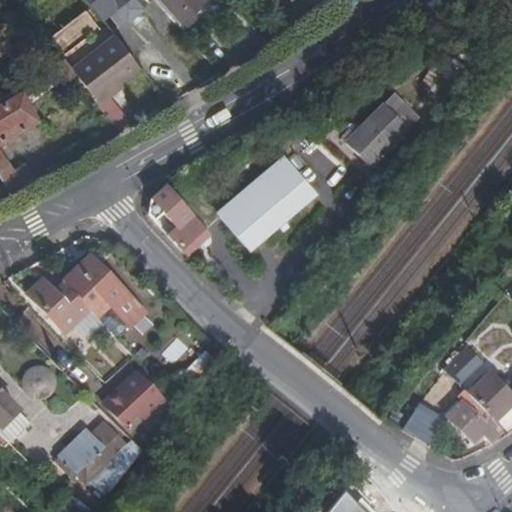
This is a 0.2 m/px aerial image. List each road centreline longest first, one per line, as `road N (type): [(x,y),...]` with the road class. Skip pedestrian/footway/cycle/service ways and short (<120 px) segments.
road 1 (unclassified): [(89,191),(224,326),(444,500)]
road 2 (secondary): [(89,191),(267,93),(407,0)]
